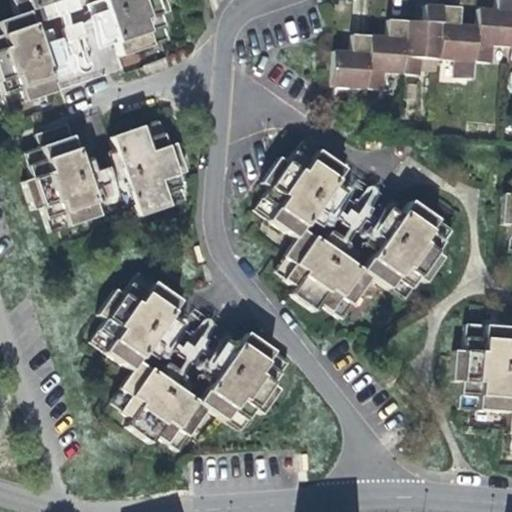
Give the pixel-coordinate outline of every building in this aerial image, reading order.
[(63,0),(8,0),(14,17),(25,13),(53,4),(61,1),(63,0)] [(99,0),(104,15),(107,22),(119,58),(167,42),(158,15),(166,13),(161,0),(99,0)] [(493,0),(492,11),(510,12),(511,0),(493,0)] [(61,1),(53,4),(55,10),(62,7),(61,1)] [(421,24),(443,26),(456,27),(458,8),(422,5),(421,24)] [(510,12),(492,11),(487,10),(475,9),(473,29),(479,29),(477,63),(489,64),(490,47),(507,48),(509,31),(510,12)] [(37,49),(25,13),(14,17),(0,21),(0,96),(4,109),(52,92),(40,58),(37,49)] [(107,22),(104,15),(98,17),(101,25),(107,22)] [(386,22),(384,38),(407,40),(409,23),(386,22)] [(79,23),(61,28),(71,56),(88,50),(79,23)] [(440,60),(443,26),(421,24),(414,24),(409,23),(407,40),(406,57),(418,58),(440,60)] [(479,29),(473,29),(462,28),(456,27),(443,26),(440,60),(453,61),(471,63),(477,63),(479,29)] [(348,35),(347,52),(371,54),(373,37),(348,35)] [(407,40),(384,38),(378,38),(373,37),(371,54),(370,71),(383,72),(417,75),(418,58),(406,57),(407,40)] [(37,49),(40,58),(47,56),(44,47),(37,49)] [(370,71),(371,54),(347,52),(341,52),(331,51),(328,85),(381,90),(383,72),(370,71)] [(470,79),(471,63),(453,61),(451,77),(470,79)] [(83,182),(80,174),(63,126),(32,137),(41,161),(24,167),(29,181),(20,184),(30,211),(38,208),(47,235),(95,218),(83,182)] [(106,138),(118,175),(121,183),(133,218),(165,207),(161,196),(178,190),(173,175),(182,172),(172,144),(163,147),(159,134),(142,140),(137,128),(106,138)] [(297,230),(313,207),(318,199),(339,168),(313,150),(306,161),(292,151),(284,163),(276,157),(258,183),(266,188),(250,211),(291,239),(297,230)] [(86,172),(80,174),(83,182),(89,180),(87,177),(86,172)] [(121,183),(118,175),(112,177),(115,185),(121,183)] [(511,180),(504,180),(503,195),(492,194),(490,225),(500,226),(499,239),(511,240),(511,180)] [(318,199),(313,207),(319,211),(324,204),(318,199)] [(337,222),(353,232),(368,210),(352,199),(337,222)] [(405,201),(384,232),(379,239),(358,271),(367,277),(386,290),(394,279),(409,289),(416,279),(424,284),(441,258),(433,253),(449,230),(405,201)] [(379,239),(384,232),(378,229),(373,235),(379,239)] [(358,271),(335,256),(328,251),(297,230),(291,239),(278,259),(288,265),(278,280),(290,288),(285,295),(311,312),(316,306),(338,321),(367,277),(358,271)] [(331,246),(328,251),(335,256),(338,251),(331,246)] [(151,336),(155,330),(176,299),(134,270),(118,294),(110,289),(93,314),(101,319),(85,342),(127,371),(133,363),(151,336)] [(507,401),(509,374),(510,365),(511,333),(511,327),(461,323),(459,351),(450,350),(448,381),(456,382),(454,410),(506,414),(507,401)] [(155,330),(151,336),(157,341),(161,335),(155,330)] [(188,330),(173,353),(188,363),(204,341),(188,330)] [(241,333),(220,365),(215,372),(193,404),(202,410),(221,423),(228,412),(244,422),(251,411),(259,416),(277,390),(269,385),(285,362),(241,333)] [(215,372),(220,365),(214,361),(209,367),(215,372)] [(193,404),(172,390),(164,385),(133,363),(127,371),(115,389),(126,396),(115,412),(127,420),(122,428),(148,445),(152,437),(174,452),(202,410),(193,404)] [(168,379),(164,385),(172,390),(176,384),(168,379)]
